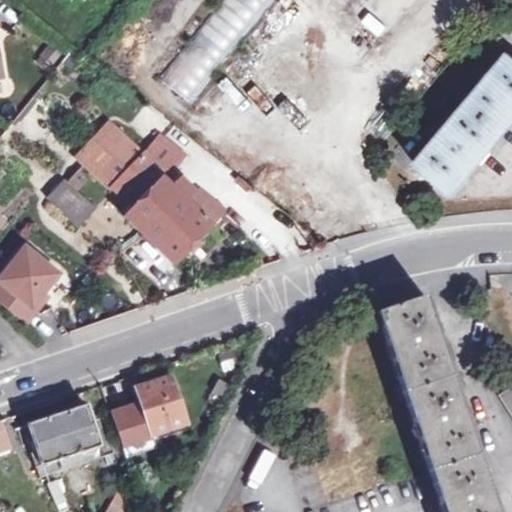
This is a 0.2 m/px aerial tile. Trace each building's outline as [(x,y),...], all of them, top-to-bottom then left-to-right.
[(153,71),(186,30),(210,0),(149,0),(116,42),(153,71)] [(226,0),(196,37),(163,79),(195,103),(230,60),(277,0),(226,0)] [(415,0),(329,0),(384,42),(415,0)] [(511,120),(511,55),(508,52),(415,161),(451,191),(511,120)] [(145,158),(115,129),(86,159),(137,208),(128,219),(143,234),(181,196),(166,181),(172,174),(148,155),(145,158)] [(162,138),(148,155),(172,174),(186,157),(162,138)] [(97,210),(67,181),(50,198),(80,227),(97,210)] [(205,193),(192,207),(213,228),(226,215),(229,213),(205,193)] [(192,207),(181,196),(143,234),(145,236),(177,266),(213,228),(192,207)] [(28,251),(0,288),(0,303),(29,327),(40,313),(36,309),(61,277),(28,251)] [(377,313),(442,511),(498,511),(426,296),(377,313)] [(511,374),(492,387),(511,418),(511,374)] [(154,434),(186,423),(170,377),(138,388),(147,414),(154,434)] [(138,405),(112,414),(123,445),(154,434),(147,414),(141,416),(138,405)] [(89,408),(31,427),(43,464),(36,467),(39,478),(92,460),(89,449),(107,443),(100,422),(94,423),(89,408)] [(0,419),(0,451),(13,448),(5,418),(0,419)] [(43,464),(31,427),(24,430),(36,467),(43,464)] [(89,449),(92,460),(115,453),(111,441),(107,443),(89,449)] [(114,492),(102,511),(134,511),(138,506),(114,492)]
